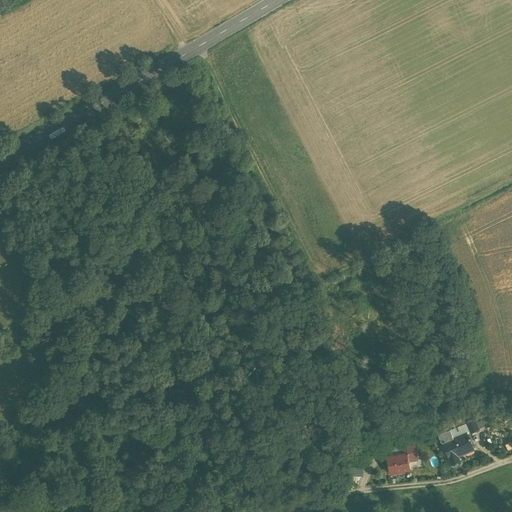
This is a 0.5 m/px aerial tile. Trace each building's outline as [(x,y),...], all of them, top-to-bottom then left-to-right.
[(473,418),(465,421),(470,433),(478,430),(473,418)] [(449,431),(437,436),(440,443),(442,444),(453,439),(449,431)] [(453,439),(442,444),(447,457),(448,457),(452,464),(459,461),(456,453),(463,450),(465,453),(474,449),(470,440),(471,440),(470,438),(469,439),(466,434),(453,439)] [(401,455),(387,458),(389,473),(410,469),(409,462),(416,460),(412,441),(397,444),(398,448),(400,448),(401,455)] [(363,463),(352,462),(351,476),(363,477),(363,463)]
